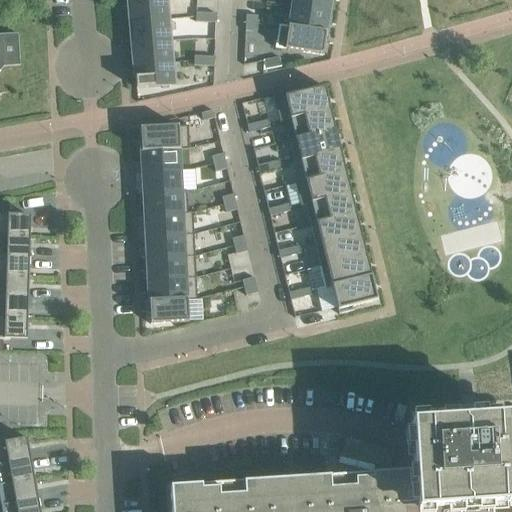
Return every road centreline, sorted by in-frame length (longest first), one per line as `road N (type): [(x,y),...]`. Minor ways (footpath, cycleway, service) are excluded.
road 1 (residential): [(230,127),(277,316),(101,359)]
road 2 (residential): [(101,359),(91,181),(33,163),(0,170)]
road 3 (residential): [(107,511),(101,359)]
